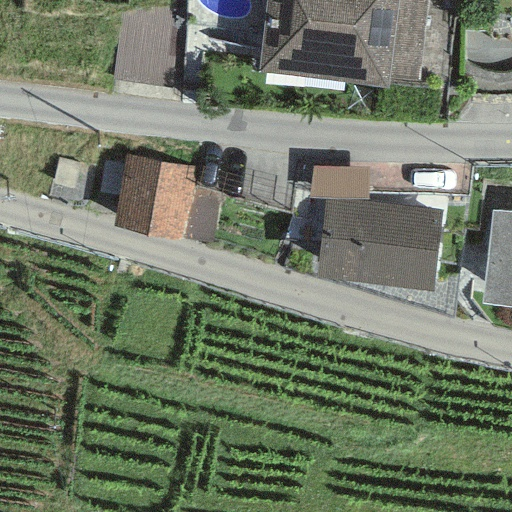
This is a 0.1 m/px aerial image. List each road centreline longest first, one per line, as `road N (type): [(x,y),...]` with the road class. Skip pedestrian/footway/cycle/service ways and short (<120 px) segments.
road 1 (residential): [(511,349),(0,204)]
road 2 (residential): [(0,97),(511,145)]
